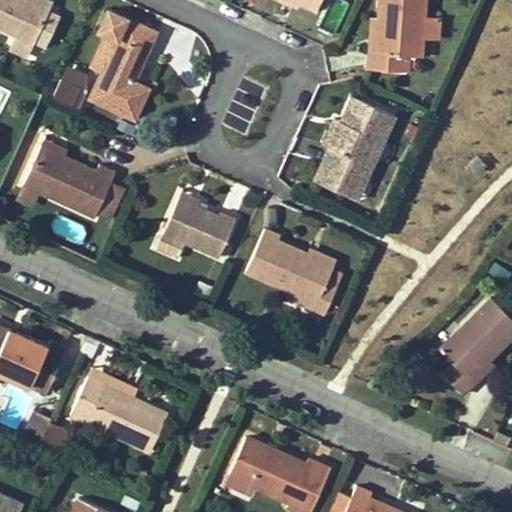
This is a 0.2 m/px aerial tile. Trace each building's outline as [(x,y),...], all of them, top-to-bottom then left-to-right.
[(0,0),(0,28),(16,36),(33,43),(35,40),(40,29),(51,34),(59,16),(48,11),(50,7),(35,0),(0,0)] [(295,0),(299,1),(316,10),(320,0),(295,0)] [(336,32),(349,1),(346,0),(330,0),(321,25),(336,32)] [(422,35),(423,15),(424,0),(380,0),(380,18),(377,51),(370,50),(369,68),(407,71),(408,54),(420,55),(422,35)] [(135,81),(157,31),(108,8),(98,29),(105,33),(117,38),(102,71),(90,97),(135,118),(149,87),(135,81)] [(423,15),(422,35),(439,36),(440,17),(423,15)] [(377,51),(380,18),(372,17),(370,50),(377,51)] [(40,29),(35,40),(46,45),(51,34),(40,29)] [(117,38),(105,33),(90,66),(102,71),(117,38)] [(33,43),(16,36),(11,48),(28,55),(33,43)] [(347,193),(357,171),(367,175),(394,114),(353,95),(342,120),(341,121),(344,122),(333,145),(331,144),(330,145),(315,179),(347,193)] [(333,145),(344,122),(341,121),(342,120),(335,117),(323,142),(330,145),(331,144),(333,145)] [(132,133),(136,125),(125,119),(121,128),(132,133)] [(406,134),(413,138),(418,126),(411,123),(406,134)] [(43,139),(41,144),(63,154),(65,149),(43,139)] [(357,171),(347,193),(356,198),(367,175),(357,171)] [(122,187),(110,181),(102,200),(114,205),(122,187)] [(38,191),(24,185),(18,198),(32,205),(38,191)] [(181,191),(179,196),(196,204),(199,199),(181,191)] [(185,242),(218,257),(236,217),(220,210),(218,213),(196,204),(179,196),(163,232),(185,242)] [(0,210),(8,208),(4,197),(0,198),(0,210)] [(326,282),(334,264),(308,253),(277,239),(279,234),(264,228),(245,270),(288,289),(317,302),(314,308),(324,313),(336,287),(326,282)] [(185,242),(163,232),(156,248),(178,258),(185,242)] [(308,253),(334,264),(336,260),(310,248),(308,253)] [(488,270),(500,278),(507,269),(495,261),(488,270)] [(507,269),(500,278),(505,281),(511,272),(507,269)] [(199,281),(194,293),(207,298),(212,286),(199,281)] [(317,302),(288,289),(286,295),(314,308),(317,302)] [(453,362),(442,372),(463,393),(474,382),(470,377),(489,358),(511,335),(511,317),(491,296),(439,348),(453,362)] [(0,323),(0,370),(46,391),(66,347),(50,339),(47,345),(0,323)] [(98,339),(89,335),(81,352),(90,356),(98,339)] [(470,377),(474,382),(494,363),(489,358),(470,377)] [(92,367),(88,375),(101,381),(105,373),(92,367)] [(101,388),(129,400),(131,395),(132,395),(136,387),(105,373),(101,381),(104,382),(101,388)] [(34,409),(20,437),(22,437),(29,422),(31,423),(37,410),(34,409)] [(22,437),(38,445),(51,417),(37,410),(31,423),(29,422),(22,437)] [(59,429),(61,425),(50,420),(48,424),(59,429)] [(52,447),(63,452),(73,430),(61,425),(59,429),(48,424),(38,446),(50,451),(52,447)] [(511,437),(497,430),(493,440),(506,446),(511,437)] [(300,511),(309,511),(330,467),(308,457),(305,462),(245,435),(228,473),(256,485),(288,500),(286,505),(300,511)] [(256,485),(228,473),(224,481),(252,494),(256,485)] [(337,489),(326,511),(405,511),(370,496),(372,491),(356,484),(351,495),(337,489)] [(0,511),(19,511),(23,504),(0,492),(0,511)] [(110,511),(78,497),(71,511),(110,511)]
